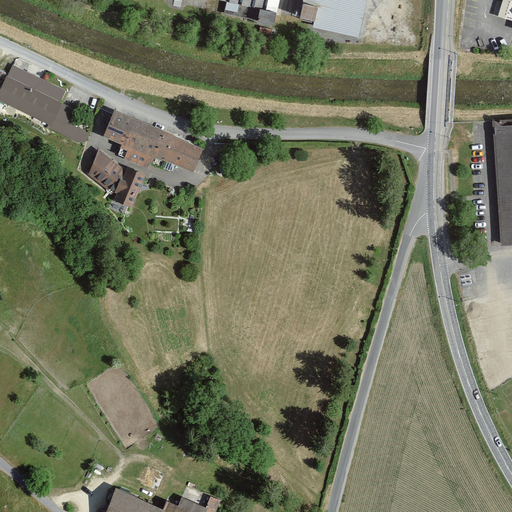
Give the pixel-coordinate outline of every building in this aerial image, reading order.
[(280,0),(210,0),(216,1),(213,14),(274,28),(280,0)] [(368,0),(300,0),(296,21),(308,23),(307,28),(359,40),(368,0)] [(511,0),(501,0),(496,18),(511,22),(511,0)] [(76,84),(17,58),(0,95),(0,102),(49,124),(46,130),(84,146),(90,133),(69,124),(76,109),(67,105),(76,84)] [(203,147),(113,111),(102,139),(124,148),(121,156),(148,167),(151,159),(192,175),(203,147)] [(499,120),(491,121),(501,245),(511,244),(511,123),(499,124),(499,120)] [(99,148),(88,172),(113,193),(111,201),(131,208),(142,175),(123,169),(99,148)] [(160,506),(114,487),(103,511),(215,511),(221,499),(205,493),(200,503),(179,495),(176,503),(163,498),(160,506)]
